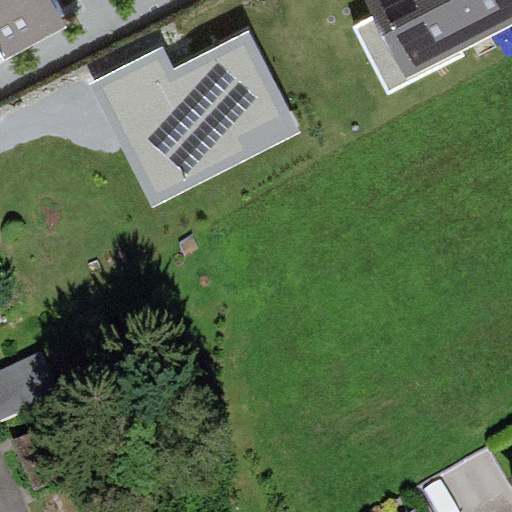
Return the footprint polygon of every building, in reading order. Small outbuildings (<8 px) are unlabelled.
[(0,0),(0,42),(66,7),(62,0),(0,0)] [(511,9),(511,0),(377,0),(409,62),(511,9)] [(161,50),(90,85),(153,210),(301,137),(249,34),(172,72),(161,50)] [(0,373),(0,420),(59,395),(41,355),(0,373)] [(46,427),(11,443),(33,490),(68,474),(46,427)]
